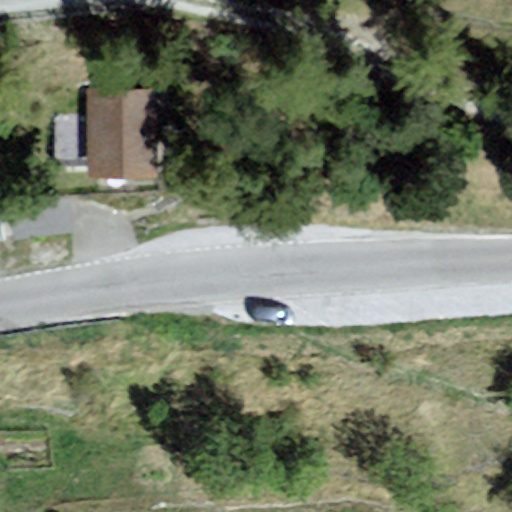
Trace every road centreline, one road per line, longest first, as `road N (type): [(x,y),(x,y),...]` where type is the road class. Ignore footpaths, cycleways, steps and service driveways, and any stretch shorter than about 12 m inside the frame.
road 1 (tertiary): [(0,305),(263,269),(511,256)]
road 2 (track): [(176,0),(305,31),(403,92),(511,126)]
